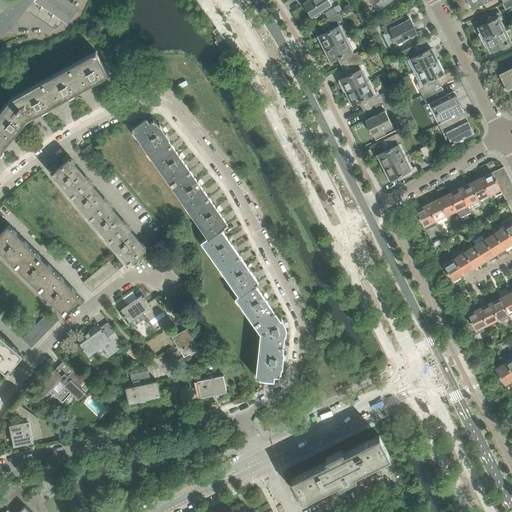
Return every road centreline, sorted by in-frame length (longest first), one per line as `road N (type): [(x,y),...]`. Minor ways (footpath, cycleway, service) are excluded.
road 1 (residential): [(241,418),(296,383),(303,325),(235,188),(173,107),(152,101),(87,128),(0,191)]
road 2 (secondary): [(225,0),(346,225)]
road 3 (residential): [(241,418),(0,468)]
road 4 (secondary): [(366,214),(256,0)]
road 5 (residential): [(0,406),(36,358),(121,284),(144,273),(178,289)]
road 6 (secondary): [(443,366),(366,214)]
road 7 (secondary): [(346,225),(418,372)]
road 8 (residential): [(366,214),(500,137)]
road 9 (secondary): [(511,504),(443,366)]
road 10 (residential): [(500,137),(435,0)]
road 11 (secondary): [(425,384),(489,511)]
